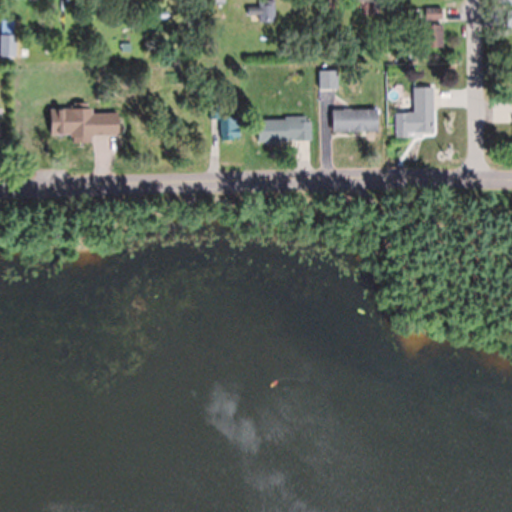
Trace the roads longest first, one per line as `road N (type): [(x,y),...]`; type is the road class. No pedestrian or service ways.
road 1 (residential): [(372,178),(0,186)]
road 2 (residential): [(473,179),(474,0)]
road 3 (residential): [(511,179),(372,178)]
